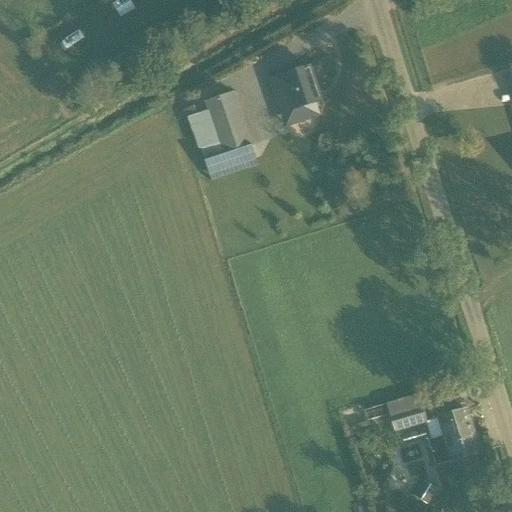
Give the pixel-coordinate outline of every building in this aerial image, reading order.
[(296,110),(300,122),(319,116),(315,103),(321,101),(310,67),(271,80),(275,95),(282,114),(296,110)] [(233,91),(205,101),(223,155),(252,144),(233,91)] [(237,153),(205,164),(212,183),(244,172),(237,153)] [(432,440),(429,440),(437,466),(480,453),(467,410),(440,418),(427,422),(419,394),(366,410),(369,420),(389,414),(394,433),(424,424),(427,423),(432,440)] [(428,505),(438,490),(423,481),(414,495),(428,505)] [(370,487),(375,504),(388,500),(383,483),(370,487)]
